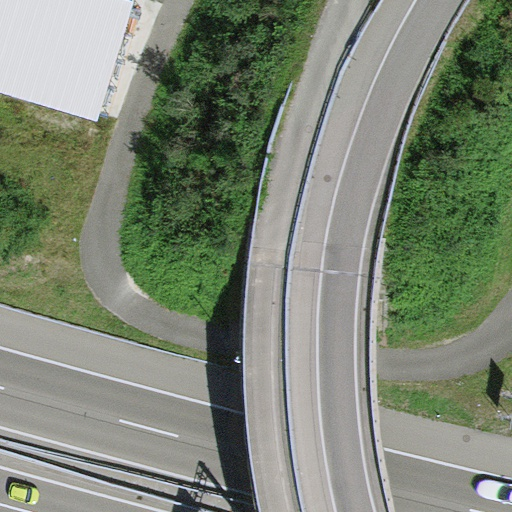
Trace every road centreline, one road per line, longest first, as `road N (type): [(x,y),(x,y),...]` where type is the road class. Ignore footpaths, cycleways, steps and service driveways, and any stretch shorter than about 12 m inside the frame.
road 1 (track): [(182,0),(143,91),(100,230),(102,265),(121,297),(182,329),(398,366),(445,362),(485,346),(511,323)]
road 2 (motorway): [(443,0),(389,100),(358,188),(342,272),(342,427),(358,511)]
road 3 (track): [(279,511),(263,433),(268,264),(300,129),(350,0)]
road 4 (motorway): [(485,511),(0,386)]
